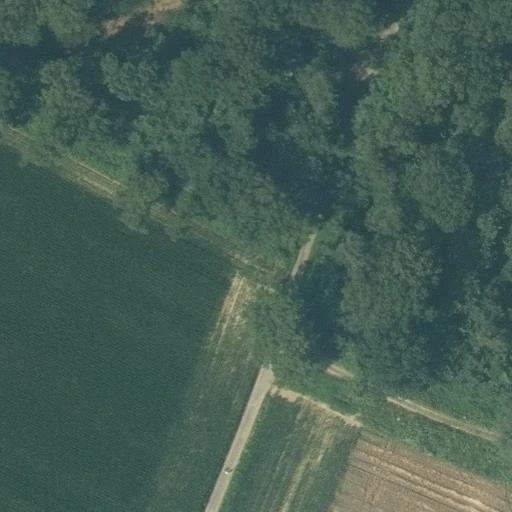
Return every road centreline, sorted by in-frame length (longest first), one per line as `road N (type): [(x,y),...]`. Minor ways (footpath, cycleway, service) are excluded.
road 1 (residential): [(209,511),(400,0)]
road 2 (track): [(280,334),(511,437)]
road 3 (track): [(372,78),(247,0)]
